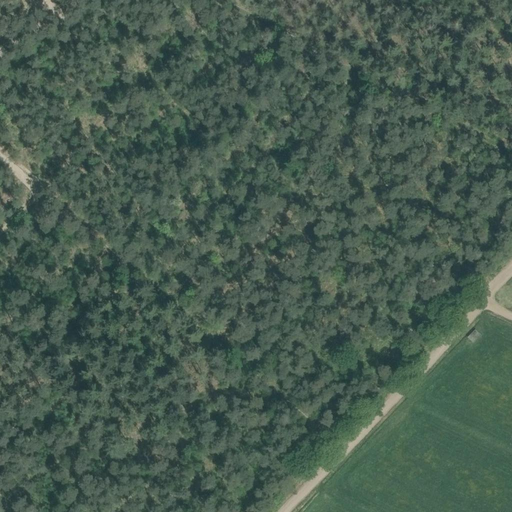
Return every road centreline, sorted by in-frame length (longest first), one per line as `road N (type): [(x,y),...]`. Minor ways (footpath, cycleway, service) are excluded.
road 1 (track): [(339,452),(0,152)]
road 2 (track): [(177,301),(352,70),(219,0)]
road 3 (track): [(483,301),(282,511)]
road 4 (track): [(511,156),(352,70)]
